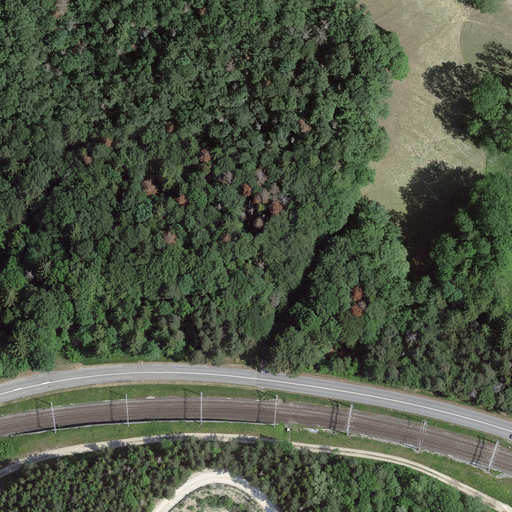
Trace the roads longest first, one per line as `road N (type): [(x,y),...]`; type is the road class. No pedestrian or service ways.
road 1 (track): [(505,511),(384,457),(264,442),(153,440),(63,452),(0,473)]
road 2 (primary): [(0,394),(115,374),(227,375),(389,399),(511,431)]
road 3 (unclassified): [(272,511),(250,487),(214,477),(189,486),(161,511)]
